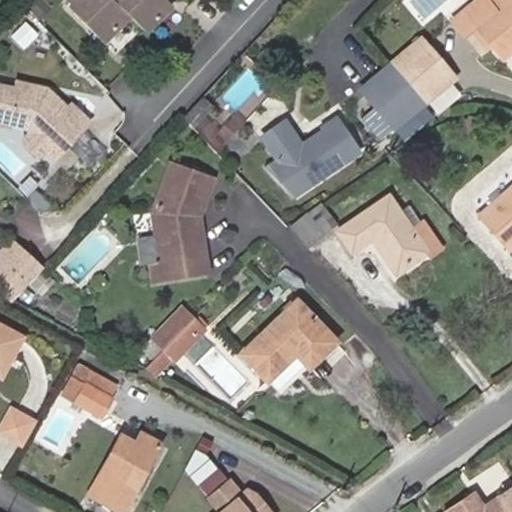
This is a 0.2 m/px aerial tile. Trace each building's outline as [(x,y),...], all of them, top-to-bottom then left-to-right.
[(71,0),(68,4),(106,41),(132,14),(148,30),(174,3),(171,0),(71,0)] [(511,47),(511,0),(478,0),(454,20),(465,34),(477,24),(502,56),(511,47)] [(392,63),(426,104),(430,101),(453,82),(457,79),(422,37),(392,63)] [(426,104),(392,63),(362,88),(396,129),(426,104)] [(16,87),(0,82),(0,124),(10,127),(12,122),(28,126),(33,131),(26,138),(26,144),(37,154),(44,154),(47,150),(58,158),(92,120),(73,102),(69,106),(59,97),(47,94),(48,88),(18,81),(16,87)] [(464,95),(453,82),(430,101),(441,114),(464,95)] [(204,94),(184,115),(193,125),(205,112),(214,103),(204,94)] [(224,132),(205,112),(193,125),(211,144),(224,132)] [(286,124),(263,140),(277,159),(267,166),(295,195),(359,151),(336,115),(322,124),(324,127),(300,144),(286,124)] [(162,260),(153,261),(155,280),(209,271),(199,214),(213,176),(171,160),(154,208),(159,236),(162,260)] [(511,249),(511,247),(511,186),(481,213),(511,249)] [(388,195),(339,230),(353,251),(373,237),(397,272),(427,251),(432,257),(446,247),(425,217),(410,227),(388,195)] [(309,211),(292,224),(310,245),(326,232),(309,211)] [(162,260),(159,236),(149,238),(153,261),(162,260)] [(14,240),(0,255),(0,267),(5,272),(25,251),(14,240)] [(25,251),(5,272),(23,289),(43,268),(25,251)] [(337,340),(298,300),(244,353),(280,389),(307,363),(310,366),(337,340)] [(154,358),(195,314),(184,304),(143,348),(154,358)] [(154,358),(146,366),(156,375),(173,357),(176,359),(207,326),(195,314),(154,358)] [(0,323),(0,371),(1,372),(21,335),(0,323)] [(81,366),(76,375),(87,381),(112,394),(117,385),(81,366)] [(100,414),(112,394),(87,381),(76,402),(100,414)] [(0,431),(25,446),(39,420),(13,405),(0,429),(0,431)] [(125,511),(161,443),(141,432),(136,441),(121,434),(89,494),(124,511),(125,511)] [(222,503),(210,511),(277,511),(257,486),(248,481),(241,488),(231,475),(211,491),(222,503)] [(511,511),(511,482),(483,503),(473,488),(444,509),(446,511),(511,511)]
